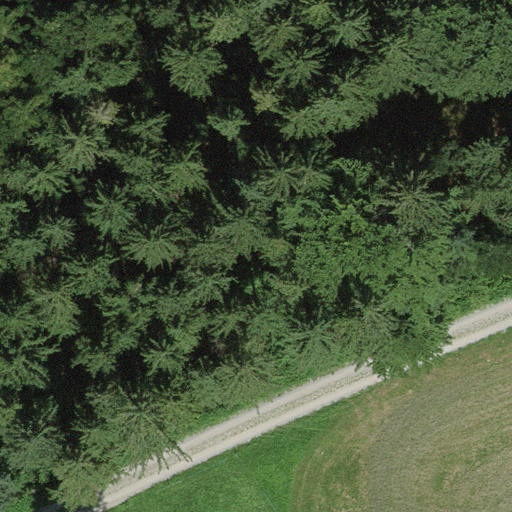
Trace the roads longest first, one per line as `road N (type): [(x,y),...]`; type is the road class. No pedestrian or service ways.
road 1 (track): [(0,267),(511,43)]
road 2 (track): [(511,301),(61,511)]
